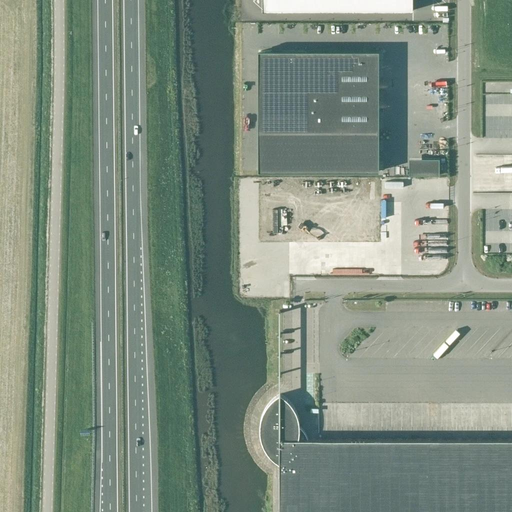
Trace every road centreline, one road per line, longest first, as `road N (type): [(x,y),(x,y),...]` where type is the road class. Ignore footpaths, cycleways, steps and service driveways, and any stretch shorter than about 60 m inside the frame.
road 1 (unclassified): [(47,511),(58,0)]
road 2 (motorway): [(136,511),(131,0)]
road 3 (motorway): [(105,0),(110,511)]
road 4 (unclassified): [(464,286),(464,0)]
road 5 (unclassified): [(302,287),(464,286)]
